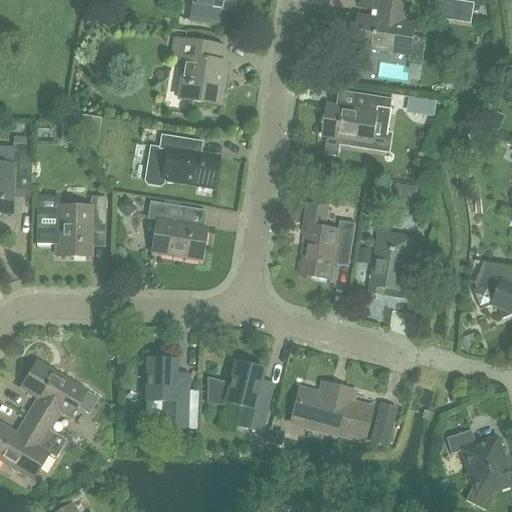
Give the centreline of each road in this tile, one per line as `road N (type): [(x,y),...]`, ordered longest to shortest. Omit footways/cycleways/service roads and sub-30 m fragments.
road 1 (residential): [(242,313),(294,0)]
road 2 (residential): [(511,381),(242,313)]
road 3 (residential): [(0,328),(28,307),(242,313)]
